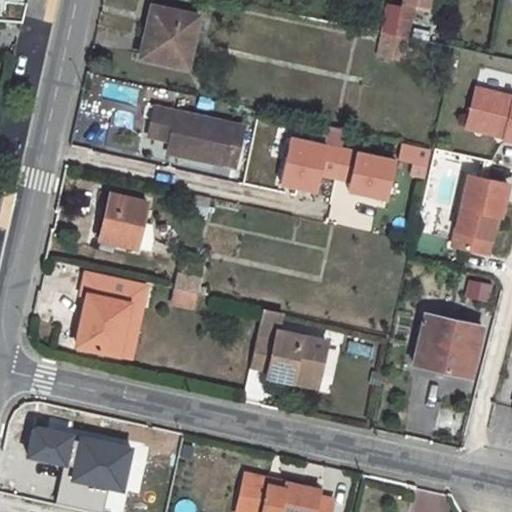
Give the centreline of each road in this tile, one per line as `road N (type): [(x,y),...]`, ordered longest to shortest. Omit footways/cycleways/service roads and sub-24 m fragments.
road 1 (unclassified): [(511,485),(0,370)]
road 2 (residential): [(64,39),(21,268)]
